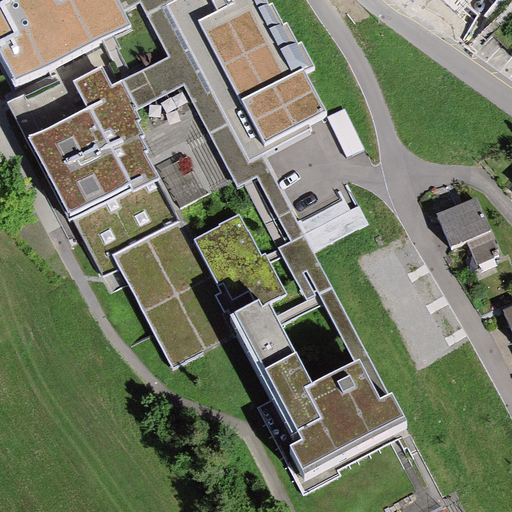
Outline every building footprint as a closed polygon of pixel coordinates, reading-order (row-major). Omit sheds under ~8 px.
[(0,0),(0,27),(32,87),(136,34),(115,0),(0,0)] [(125,0),(131,11),(139,5),(170,61),(130,80),(145,113),(185,93),(239,200),(262,191),(289,243),(275,249),(305,307),(318,303),(357,379),(375,370),(268,176),(248,186),(156,7),(168,0),(125,0)] [(268,0),(184,0),(165,10),(250,173),(342,123),(268,0)] [(86,117),(49,135),(91,216),(168,185),(123,79),(112,84),(101,66),(68,86),(86,117)] [(485,207),(444,224),(458,258),(499,241),(485,207)] [(182,218),(117,253),(172,366),(295,298),(272,255),(265,257),(243,216),(192,241),(182,218)] [(292,460),(311,495),(411,442),(396,413),(384,419),(364,382),(314,408),(265,317),(232,334),(298,457),(292,460)]
